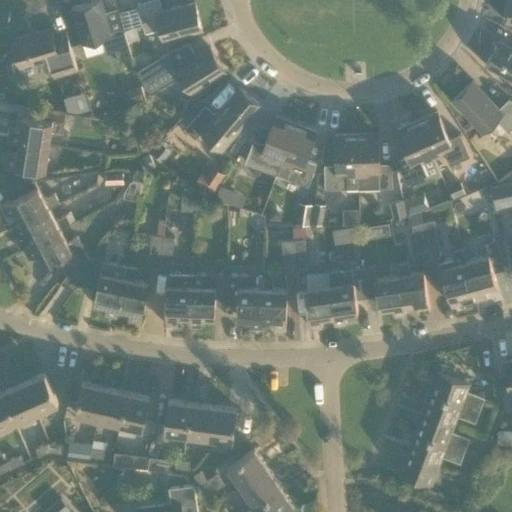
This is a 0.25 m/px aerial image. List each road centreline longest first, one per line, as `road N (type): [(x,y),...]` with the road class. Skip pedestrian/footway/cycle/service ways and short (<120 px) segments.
road 1 (residential): [(0,321),(65,343),(248,363),(330,361)]
road 2 (residential): [(240,0),(256,47),(279,73),(336,97),(406,87),(443,61),(468,0)]
road 3 (residential): [(330,361),(511,321)]
road 4 (residential): [(340,511),(330,361)]
